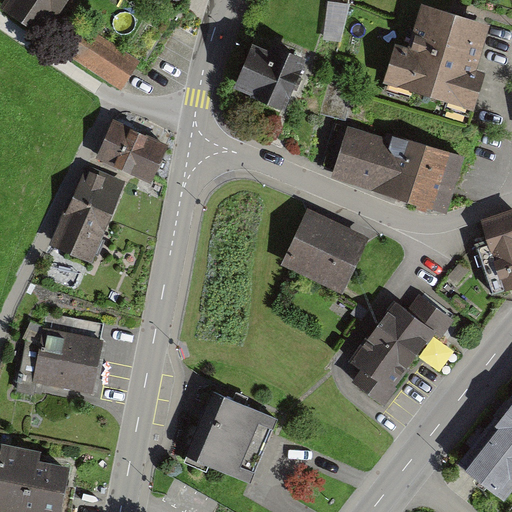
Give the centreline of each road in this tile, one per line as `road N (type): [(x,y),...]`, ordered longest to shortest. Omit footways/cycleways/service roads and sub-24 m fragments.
road 1 (residential): [(199,149),(183,187),(120,511)]
road 2 (residential): [(511,201),(434,226),(236,154),(199,149)]
road 3 (residential): [(0,338),(20,283),(116,101)]
road 4 (tertiary): [(511,333),(370,511)]
road 5 (residential): [(0,23),(116,101)]
road 6 (residential): [(226,0),(194,117)]
